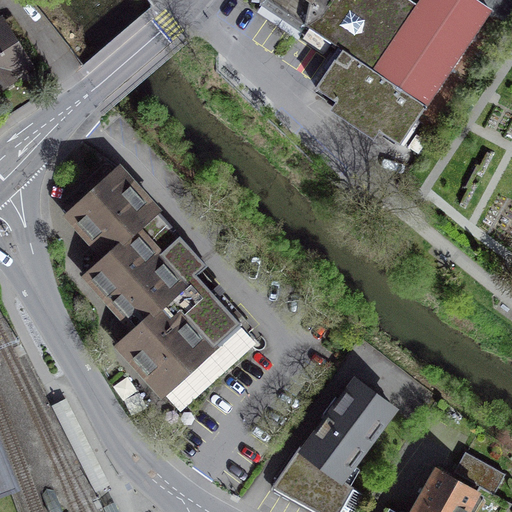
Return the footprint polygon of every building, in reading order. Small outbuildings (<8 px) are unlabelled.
[(265,0),(338,48),(324,69),(329,72),(317,89),(399,143),(415,119),(433,130),(511,12),(511,3),(507,0),(265,0)] [(11,18),(2,24),(15,44),(24,38),(11,18)] [(1,25),(0,25),(0,81),(26,66),(1,25)] [(134,331),(197,274),(207,265),(119,168),(66,215),(104,258),(85,276),(134,331)] [(197,274),(134,331),(117,346),(162,396),(169,389),(236,330),(242,324),(197,274)] [(390,406),(357,379),(304,449),(300,445),(273,486),(318,511),(336,511),(352,485),(342,478),(375,434),(371,431),(390,406)] [(67,397),(52,404),(94,491),(109,484),(67,397)] [(451,477),(437,468),(424,491),(431,494),(420,511),(396,511),(390,508),(388,511),(507,511),(511,505),(511,504),(494,494),(505,474),(465,452),(451,477)] [(0,453),(0,485),(11,481),(0,453)]
